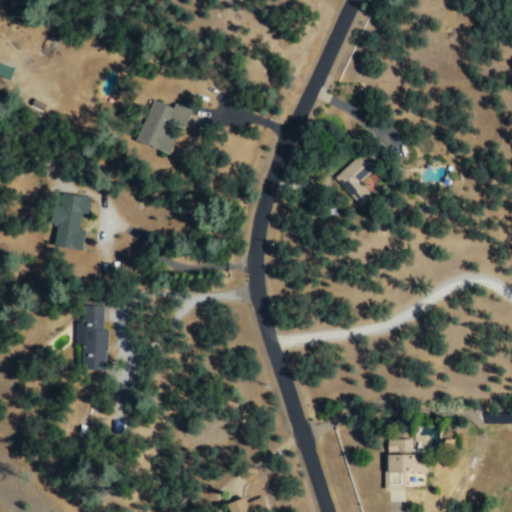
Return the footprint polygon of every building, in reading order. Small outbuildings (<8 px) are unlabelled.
[(0,76),(8,80),(12,69),(0,63),(0,76)] [(136,141),(169,153),(175,137),(167,134),(171,122),(184,127),(191,110),(173,103),(172,107),(152,100),(136,141)] [(334,176),(361,205),(372,195),(359,180),(379,161),(366,147),(334,176)] [(89,195),(61,192),(54,245),(82,249),(84,228),(79,228),(81,212),(87,213),(89,195)] [(103,303),(84,303),(84,321),(75,321),(75,344),(82,344),(81,370),(106,370),(106,328),(102,328),(103,303)] [(426,471),(426,448),(412,448),(411,437),(387,438),(387,452),(383,452),(384,489),(406,488),(405,471),(426,471)] [(244,496),(226,503),(229,511),(269,511),(262,494),(247,501),(244,496)]
